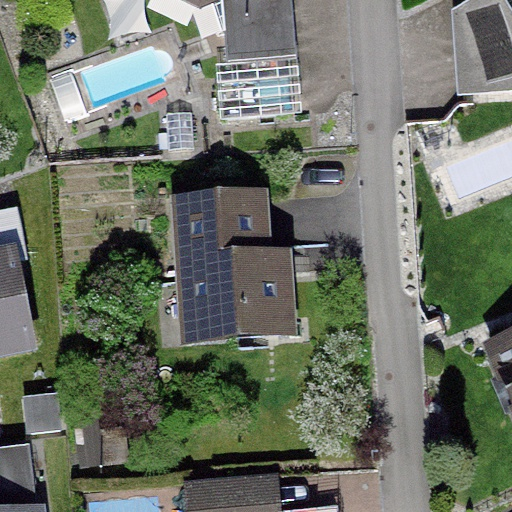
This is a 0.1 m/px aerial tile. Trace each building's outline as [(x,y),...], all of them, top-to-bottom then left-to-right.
[(287,63),(281,0),(197,0),(198,1),(200,0),(237,0),(247,26),(221,36),(224,68),(287,63)] [(511,38),(488,0),(483,0),(453,19),(458,96),(511,91),(511,38)] [(218,124),(290,118),(286,81),(215,88),(218,124)] [(262,277),(257,203),(172,209),(177,288),(189,287),(193,344),(286,338),(281,275),(262,277)] [(31,269),(0,275),(0,368),(49,358),(31,269)] [(511,345),(490,355),(511,407),(511,345)] [(307,511),(306,496),(249,501),(250,511),(307,511)]
